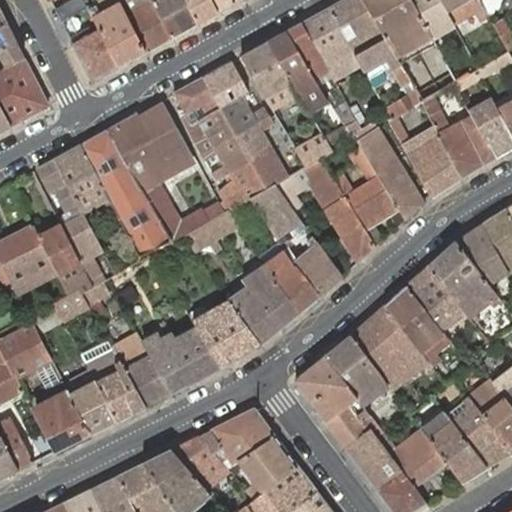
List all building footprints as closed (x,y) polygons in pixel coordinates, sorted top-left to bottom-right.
[(98,28),(119,67),(145,52),(118,0),(102,0),(88,8),(98,28)] [(118,0),(145,52),(173,38),(152,0),(118,0)] [(152,0),(173,38),(198,23),(186,0),(152,0)] [(218,13),(211,0),(186,0),(198,23),(218,13)] [(211,0),(218,13),(240,0),(211,0)] [(409,78),(397,57),(364,0),(343,0),(329,8),(359,61),(364,70),(373,85),(395,72),(409,95),(417,91),(415,87),(411,80),(409,78)] [(402,54),(432,38),(410,0),(364,0),(397,57),(402,54)] [(410,0),(432,38),(444,31),(437,18),(448,12),(441,0),(410,0)] [(489,15),(485,8),(480,0),(441,0),(448,12),(455,25),(475,14),(478,20),(489,15)] [(359,61),(329,8),(302,23),(323,62),(338,88),(346,83),(339,73),(359,61)] [(444,31),(455,25),(448,12),(437,18),(444,31)] [(494,25),(509,51),(511,49),(511,34),(503,19),(494,25)] [(16,42),(6,23),(0,25),(0,58),(5,69),(24,58),(16,42)] [(323,62),(302,23),(287,31),(309,71),(323,62)] [(73,42),(93,81),(119,67),(98,28),(73,42)] [(309,71),(287,31),(269,41),(291,80),(308,108),(316,103),(326,98),(318,87),(309,71)] [(460,48),(466,44),(462,37),(456,40),(460,48)] [(291,80),(269,41),(243,56),(270,103),(274,101),(269,93),(291,80)] [(493,61),(498,69),(511,59),(511,57),(509,51),(493,61)] [(49,106),(24,58),(5,69),(0,71),(0,106),(12,127),(49,106)] [(479,69),(477,70),(481,78),(498,69),(493,61),(479,69)] [(249,91),(232,62),(203,78),(220,108),(247,93),(249,91)] [(464,78),(468,86),(481,78),(477,70),(464,78)] [(220,108),(203,78),(174,93),(186,115),(191,124),(194,123),(220,108)] [(455,82),(454,83),(458,90),(468,86),(464,78),(457,81),(455,82)] [(386,109),(388,113),(392,119),(413,106),(422,101),(417,91),(409,95),(386,109)] [(257,122),(269,116),(264,107),(253,114),(245,101),(250,97),(247,93),(220,108),(236,135),(257,122)] [(422,101),(461,178),(470,172),(495,158),(470,112),(466,104),(447,114),(444,107),(435,112),(431,106),(436,103),(432,95),(422,101)] [(400,121),(392,125),(432,197),(461,178),(422,101),(413,106),(426,129),(410,139),(400,121)] [(470,112),(495,158),(511,148),(511,133),(499,109),(493,101),(470,112)] [(511,101),(499,109),(511,133),(511,101)] [(108,131),(172,240),(172,242),(185,235),(207,222),(225,212),(220,203),(203,212),(202,209),(181,221),(157,181),(192,162),(159,102),(108,131)] [(337,114),(345,126),(356,119),(347,103),(335,111),(337,114)] [(0,133),(12,127),(0,106),(0,133)] [(236,135),(220,108),(194,123),(191,124),(186,115),(180,118),(189,132),(202,154),(214,147),(236,135)] [(261,128),(273,121),(269,116),(257,122),(261,128)] [(345,126),(351,134),(354,138),(356,138),(358,142),(366,137),(361,129),(356,119),(345,126)] [(236,135),(252,162),(273,150),(261,128),(257,122),(236,135)] [(324,137),(329,146),(334,143),(341,139),(351,134),(345,126),(324,137)] [(366,137),(358,142),(406,219),(422,205),(377,130),(366,137)] [(138,253),(140,256),(153,250),(172,240),(108,131),(82,145),(114,206),(138,253)] [(295,147),(306,166),(321,157),(332,151),(329,146),(324,137),(321,132),(295,147)] [(334,178),(376,247),(384,240),(375,225),(391,216),(397,228),(406,219),(358,142),(356,138),(354,138),(351,134),(341,139),(356,164),(359,162),(370,181),(354,191),(343,172),(334,178)] [(226,176),(252,162),(236,135),(214,147),(202,154),(205,161),(218,154),(224,165),(212,172),(216,181),(226,176)] [(87,221),(93,217),(114,206),(82,145),(55,159),(84,215),(87,221)] [(252,162),(268,189),(275,184),(289,176),(273,150),(252,162)] [(313,184),(360,261),(376,247),(321,157),(306,166),(304,168),(300,170),(294,173),(289,176),(275,184),(295,210),(302,205),(296,195),(313,184)] [(76,219),(84,215),(55,159),(39,169),(52,193),(56,191),(67,211),(72,209),(76,219)] [(289,165),(294,173),(300,170),(295,161),(289,165)] [(225,212),(229,210),(250,198),(268,189),(252,162),(226,176),(229,182),(221,193),(225,200),(220,203),(225,212)] [(296,265),(320,296),(343,276),(314,238),(311,233),(275,184),(268,189),(250,198),(258,209),(286,251),(294,262),(298,258),(289,245),(291,244),(282,231),(295,222),(315,249),(296,265)] [(229,210),(236,223),(258,209),(250,198),(229,210)] [(509,271),(511,275),(511,218),(507,209),(481,225),(509,271)] [(225,212),(207,222),(217,238),(238,226),(236,223),(229,210),(225,212)] [(62,226),(93,288),(106,281),(103,275),(94,258),(104,253),(93,233),(87,221),(84,215),(76,219),(62,226)] [(185,235),(190,243),(195,251),(209,242),(214,252),(221,247),(217,238),(207,222),(185,235)] [(0,241),(0,257),(11,280),(18,293),(58,273),(40,238),(34,224),(0,241)] [(481,225),(455,242),(488,283),(509,271),(481,225)] [(58,273),(69,295),(80,289),(82,294),(93,288),(62,226),(40,238),(58,273)] [(316,228),(311,233),(314,238),(320,233),(316,228)] [(172,240),(153,250),(159,261),(190,243),(185,235),(172,242),(172,240)] [(455,242),(429,266),(465,312),(474,323),(478,321),(480,319),(474,312),(490,300),(497,295),(488,283),(455,242)] [(279,286),(300,312),(320,296),(296,265),(294,262),(286,251),(265,266),(269,272),(279,286)] [(0,278),(3,284),(11,280),(0,257),(0,278)] [(243,282),(244,284),(253,295),(281,328),(300,312),(279,286),(269,272),(265,266),(245,280),(243,282)] [(465,312),(429,266),(406,286),(442,331),(465,312)] [(82,294),(89,306),(110,295),(108,290),(111,288),(106,281),(93,288),(82,294)] [(231,305),(260,344),(279,329),(281,328),(253,295),(244,284),(234,291),(237,295),(228,301),(231,305)] [(406,286),(384,306),(427,359),(435,353),(450,341),(449,339),(442,331),(406,286)] [(69,295),(52,305),(60,316),(62,315),(63,319),(86,307),(89,306),(82,294),(80,289),(69,295)] [(213,309),(204,315),(209,324),(229,312),(227,308),(231,305),(228,301),(213,309)] [(52,305),(30,317),(37,331),(61,318),(60,316),(52,305)] [(194,321),(199,330),(223,368),(260,344),(231,305),(227,308),(229,312),(209,324),(204,315),(194,321)] [(384,306),(350,336),(389,386),(392,390),(422,367),(425,371),(432,366),(427,359),(384,306)] [(3,331),(0,333),(0,345),(23,392),(30,389),(24,376),(46,366),(51,376),(59,372),(37,331),(30,317),(21,322),(25,329),(6,338),(3,331)] [(144,343),(174,395),(218,371),(223,368),(199,330),(167,347),(160,334),(144,343)] [(114,350),(115,352),(116,354),(148,408),(174,395),(144,343),(139,335),(138,334),(131,339),(114,350)] [(350,336),(325,357),(357,399),(363,406),(389,386),(350,336)] [(0,345),(0,404),(23,392),(0,345)] [(87,364),(91,372),(97,383),(118,422),(148,408),(116,354),(115,352),(100,360),(96,353),(91,357),(88,350),(82,353),(87,364)] [(435,353),(427,359),(432,366),(440,359),(435,353)] [(296,380),(327,422),(348,405),(357,399),(325,357),(296,380)] [(87,364),(62,378),(66,385),(85,375),(91,372),(87,364)] [(85,375),(66,385),(68,389),(92,436),(118,422),(97,383),(91,372),(85,375)] [(511,384),(511,374),(500,384),(495,378),(491,381),(496,387),(497,389),(501,393),(511,384)] [(475,404),(476,406),(511,452),(511,407),(501,393),(497,389),(496,387),(491,381),(469,397),(471,399),(475,404)] [(511,407),(511,384),(501,393),(511,407)] [(38,409),(60,451),(92,436),(68,389),(52,398),(53,400),(38,409)] [(471,399),(448,416),(488,468),(511,452),(476,406),(475,404),(471,399)] [(348,405),(327,422),(346,448),(369,431),(361,422),(358,418),(348,405)] [(255,408),(200,436),(227,468),(276,437),(255,408)] [(370,415),(367,411),(358,418),(361,422),(370,415)] [(448,416),(445,412),(422,430),(447,462),(462,483),(488,468),(448,416)] [(382,431),(370,415),(361,422),(369,431),(371,429),(376,436),(382,431)] [(0,434),(19,471),(35,463),(12,419),(0,424),(0,423),(0,434)] [(369,431),(346,448),(377,487),(390,477),(382,465),(392,457),(389,453),(376,436),(371,429),(369,431)] [(396,448),(389,453),(392,457),(414,487),(447,462),(422,430),(421,429),(396,448)] [(383,431),(382,431),(376,436),(389,453),(396,448),(383,431)] [(0,480),(19,471),(0,434),(0,480)] [(200,436),(171,450),(206,490),(213,484),(208,477),(219,470),(223,475),(229,471),(227,468),(200,436)] [(246,490),(254,500),(298,465),(276,437),(227,468),(229,471),(234,476),(245,467),(257,481),(246,490)] [(193,511),(211,496),(206,490),(171,450),(144,463),(178,511),(193,511)] [(390,477),(377,487),(395,511),(415,511),(428,505),(414,487),(392,457),(382,465),(390,477)] [(137,511),(178,511),(144,463),(118,476),(137,511)] [(290,511),(318,492),(298,465),(254,500),(247,505),(237,511),(290,511)] [(219,470),(208,477),(213,484),(223,475),(219,470)] [(137,511),(118,476),(91,490),(103,511),(137,511)] [(68,511),(103,511),(91,490),(64,503),(68,511)] [(332,511),(318,492),(290,511),(332,511)] [(68,511),(64,503),(45,511),(68,511)]
